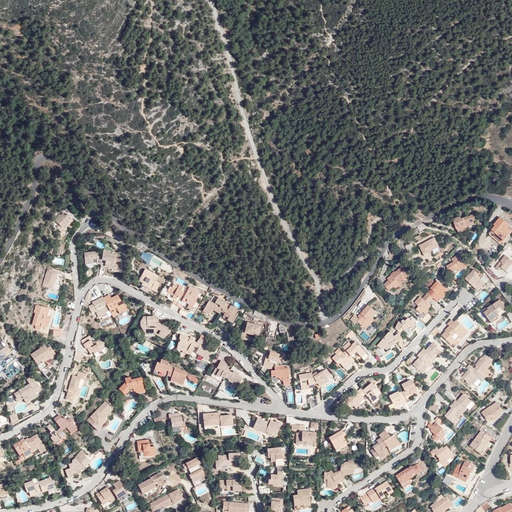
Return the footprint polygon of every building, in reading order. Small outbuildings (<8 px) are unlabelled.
[(60,213),(55,219),(58,223),(56,225),(60,229),(66,223),(68,226),(74,219),(62,208),(60,209),(61,210),(61,211),(60,213)] [(460,218),(453,220),(456,230),(457,229),(458,233),(477,227),(474,216),(461,220),(460,218)] [(496,233),(494,235),(503,242),(511,230),(506,226),(508,223),(500,217),(494,224),(495,225),(492,229),(496,233)] [(503,242),(494,235),(493,237),(502,244),(503,242)] [(424,254),(439,246),(435,238),(420,246),(424,254)] [(98,256),(97,252),(85,253),(86,264),(94,263),(94,259),(98,259),(98,264),(102,264),(101,268),(105,269),(106,266),(122,268),(122,263),(117,262),(117,257),(113,256),(113,254),(111,254),(111,251),(104,250),(103,257),(98,256)] [(460,268),(461,270),(469,265),(466,260),(464,261),(462,258),(460,254),(452,259),(454,262),(447,266),(451,273),(457,269),(460,268)] [(501,267),(508,273),(511,269),(511,265),(511,263),(511,260),(506,255),(495,268),(499,271),(501,267)] [(401,265),(394,271),(390,275),(386,278),(387,280),(382,284),(388,290),(393,286),(394,288),(399,284),(398,282),(408,273),(401,265)] [(63,274),(53,271),(53,272),(51,272),(52,270),(47,269),(42,285),(58,290),(63,274)] [(140,281),(144,283),(153,287),(152,289),(157,292),(161,283),(156,281),(159,276),(146,269),(140,281)] [(466,279),(480,292),(486,285),(476,276),(478,274),(474,270),(466,279)] [(434,281),(431,279),(426,284),(429,287),(434,281)] [(435,293),(432,297),(433,298),(437,303),(442,298),(440,296),(444,292),(447,289),(438,281),(431,288),(435,293)] [(176,301),(178,297),(179,295),(182,296),(183,292),(181,291),(183,287),(179,285),(178,286),(174,284),(172,288),(169,286),(166,293),(173,296),(172,298),(176,301)] [(184,291),(183,292),(182,296),(181,296),(184,298),(182,301),(179,300),(178,303),(174,301),(173,303),(177,305),(176,306),(181,309),(185,303),(186,304),(186,303),(189,304),(193,306),(197,298),(196,298),(198,294),(196,292),(196,291),(189,287),(186,292),(184,291)] [(433,298),(432,297),(428,294),(423,299),(421,297),(415,303),(419,307),(416,310),(421,314),(423,312),(426,308),(427,310),(431,306),(428,303),(427,302),(429,300),(430,301),(433,298)] [(109,295),(103,298),(109,310),(113,317),(117,315),(116,312),(118,311),(119,313),(128,309),(124,303),(118,306),(117,303),(121,301),(118,295),(111,298),(109,295)] [(109,310),(103,298),(102,297),(92,303),(93,304),(94,306),(92,307),(91,305),(88,307),(92,313),(95,312),(95,313),(96,313),(98,318),(103,315),(102,313),(105,312),(109,310)] [(209,314),(212,311),(212,309),(214,310),(215,308),(221,312),(222,310),(230,315),(228,320),(233,323),(238,315),(237,313),(239,310),(227,303),(227,302),(219,297),(215,303),(210,300),(204,311),(209,314)] [(498,301),(501,306),(503,309),(506,307),(500,299),(498,301)] [(497,310),(498,309),(494,304),(488,308),(489,310),(485,313),(491,321),(498,316),(500,315),(497,310)] [(36,326),(41,328),(41,327),(46,329),(47,325),(48,321),(46,320),(47,316),(50,309),(37,305),(35,313),(36,313),(33,325),(36,326)] [(361,314),(358,317),(356,320),(366,329),(374,320),(371,316),(375,312),(367,305),(360,313),(361,314)] [(155,336),(155,334),(155,331),(164,336),(166,332),(168,333),(170,330),(159,323),(158,324),(157,323),(158,321),(159,319),(154,317),(144,317),(141,322),(140,326),(141,326),(144,326),(146,330),(144,331),(145,334),(145,336),(155,336)] [(395,328),(398,331),(399,331),(402,328),(403,329),(405,331),(408,328),(410,330),(412,328),(413,329),(416,326),(408,318),(406,321),(405,320),(404,320),(403,320),(402,321),(402,322),(403,323),(402,324),(399,322),(395,328)] [(461,335),(467,329),(457,319),(455,322),(454,320),(452,322),(451,321),(448,323),(450,325),(446,330),(446,331),(442,335),(450,342),(455,338),(456,340),(461,335)] [(245,324),(242,334),(245,335),(245,337),(255,340),(256,335),(259,336),(260,331),(261,326),(248,323),(248,325),(245,324)] [(469,331),(467,329),(461,335),(463,338),(469,331)] [(352,330),(346,337),(347,338),(348,337),(350,339),(352,337),(353,338),(356,335),(352,330)] [(385,348),(385,349),(389,346),(390,347),(395,344),(394,342),(395,341),(396,343),(403,339),(399,334),(394,337),(394,336),(391,331),(389,333),(377,346),(382,350),(385,348)] [(193,336),(192,337),(191,339),(188,338),(189,336),(189,335),(182,333),(178,348),(184,350),(185,350),(186,348),(190,349),(193,351),(197,345),(200,347),(197,352),(204,356),(204,357),(209,360),(215,349),(203,342),(204,341),(200,339),(198,342),(195,340),(196,338),(193,336)] [(100,350),(102,351),(105,342),(97,340),(96,342),(94,341),(94,339),(93,339),(94,334),(90,336),(82,340),(86,349),(87,348),(90,354),(93,352),(94,354),(100,350)] [(349,354),(351,356),(356,352),(361,357),(366,353),(355,342),(351,345),(349,342),(343,347),(349,354)] [(422,373),(425,370),(424,369),(429,365),(432,362),(431,361),(434,358),(435,359),(442,352),(433,343),(426,350),(424,348),(418,355),(419,357),(413,364),(422,373)] [(31,355),(37,364),(41,361),(43,363),(46,361),(51,358),(52,359),(57,356),(51,347),(48,349),(45,345),(40,348),(41,349),(31,355)] [(0,372),(6,370),(4,363),(14,359),(9,346),(0,348),(0,372)] [(355,361),(351,356),(349,354),(346,357),(338,349),(334,352),(336,354),(332,358),(337,365),(339,363),(340,362),(342,364),(341,365),(345,369),(355,361)] [(284,378),(284,382),(290,381),(289,367),(284,367),(284,364),(278,366),(278,364),(280,359),(279,358),(280,354),(271,351),(269,355),(267,354),(264,363),(272,366),(273,363),(274,363),(275,364),(275,366),(274,366),(275,370),(271,370),(271,376),(275,376),(275,377),(279,377),(282,377),(283,377),(283,378),(284,378)] [(486,367),(490,362),(487,359),(489,357),(489,356),(486,353),(483,356),(482,355),(479,359),(480,359),(476,363),(477,364),(475,367),(470,363),(467,367),(469,368),(470,370),(469,371),(467,370),(462,375),(467,380),(467,381),(471,384),(473,382),(474,382),(479,377),(479,376),(481,373),(483,375),(485,376),(490,371),(486,367)] [(165,370),(169,371),(170,367),(171,365),(167,364),(168,361),(161,359),(160,363),(157,362),(154,370),(164,374),(165,370)] [(233,383),(239,386),(243,377),(239,375),(240,374),(237,371),(236,372),(234,371),(233,373),(230,370),(229,369),(231,366),(222,360),(218,367),(214,373),(221,377),(222,375),(226,377),(230,379),(229,381),(233,383)] [(8,379),(22,368),(16,361),(2,372),(8,379)] [(170,367),(169,371),(168,375),(167,376),(172,377),(170,381),(174,382),(174,381),(183,384),(187,373),(170,367)] [(325,382),(329,380),(323,370),(318,373),(316,371),(312,374),(312,372),(300,374),(302,389),(307,388),(307,384),(314,384),(314,383),(317,381),(318,382),(319,385),(325,382)] [(69,389),(76,391),(77,392),(81,378),(85,379),(86,374),(79,372),(77,377),(73,376),(69,389)] [(221,377),(214,373),(212,376),(223,382),(226,377),(222,375),(221,377)] [(136,390),(145,387),(142,377),(132,379),(132,377),(126,378),(127,382),(120,388),(125,394),(129,389),(129,387),(134,386),(134,389),(134,390),(136,390)] [(399,395),(397,391),(388,395),(392,404),(394,403),(395,406),(403,402),(403,404),(411,400),(408,395),(416,391),(411,379),(400,384),(404,391),(402,392),(403,393),(399,395)] [(26,401),(37,394),(37,393),(43,389),(40,385),(39,386),(36,381),(31,384),(31,385),(21,391),(21,392),(16,395),(18,398),(16,399),(19,404),(26,400),(26,401)] [(355,393),(353,394),(351,396),(350,394),(341,403),(344,407),(347,404),(349,407),(352,404),(355,407),(360,403),(358,401),(364,397),(362,395),(365,393),(371,400),(376,395),(375,393),(378,390),(375,387),(373,384),(371,382),(362,389),(360,388),(357,390),(356,389),(354,392),(355,393)] [(129,389),(125,394),(130,390),(134,389),(134,386),(129,387),(129,389)] [(73,401),(75,394),(68,392),(66,399),(73,401)] [(454,422),(456,419),(459,416),(468,407),(467,406),(472,400),(464,392),(459,399),(461,401),(460,402),(458,401),(456,399),(450,405),(452,407),(445,414),(454,422)] [(39,397),(37,394),(26,401),(28,404),(39,397)] [(504,411),(497,401),(491,405),(490,405),(481,411),(488,420),(492,417),(493,419),(504,411)] [(87,420),(96,429),(100,425),(98,424),(105,418),(103,416),(111,407),(105,402),(87,420)] [(428,407),(435,413),(439,406),(434,403),(432,406),(429,404),(428,407)] [(113,409),(111,407),(103,416),(105,418),(113,409)] [(232,412),(220,413),(215,413),(215,411),(204,412),(205,420),(207,420),(208,427),(205,427),(205,429),(214,429),(213,425),(221,425),(222,426),(233,425),(232,412)] [(172,427),(180,426),(181,426),(180,422),(182,422),(182,416),(179,417),(179,413),(169,414),(169,419),(170,419),(172,427)] [(17,415),(10,417),(12,424),(19,422),(17,415)] [(73,434),(80,429),(73,419),(69,421),(67,418),(64,420),(61,416),(56,420),(62,429),(64,431),(68,428),(73,434)] [(266,430),(276,435),(281,423),(276,420),(275,422),(270,420),(270,421),(269,423),(267,422),(257,417),(252,427),(265,433),(266,430)] [(442,431),(444,428),(436,421),(434,424),(435,425),(431,429),(431,430),(435,433),(432,436),(437,441),(440,438),(444,433),(442,431)] [(81,428),(80,429),(73,434),(72,435),(74,437),(83,430),(81,428)] [(64,431),(62,429),(60,430),(61,431),(58,434),(57,432),(55,430),(52,433),(51,433),(54,437),(52,438),(56,444),(62,440),(63,441),(68,437),(64,431)] [(489,439),(491,436),(481,429),(470,444),(476,449),(478,447),(482,451),(490,440),(489,439)] [(346,443),(343,437),(341,438),(339,436),(342,434),(343,433),(341,430),(328,437),(334,448),(338,446),(339,447),(346,443)] [(385,430),(378,435),(380,437),(376,440),(377,443),(372,446),(373,449),(370,450),(375,457),(378,455),(379,458),(386,454),(384,451),(387,449),(388,450),(399,443),(393,434),(389,437),(385,430)] [(296,432),(296,439),(301,439),(301,441),(306,441),(306,442),(311,443),(311,440),(316,440),(316,432),(304,431),(302,431),(302,432),(299,432),(296,432)] [(28,438),(25,440),(30,451),(34,449),(35,451),(38,450),(40,454),(45,452),(37,436),(29,440),(28,438)] [(24,439),(20,441),(22,443),(19,445),(17,442),(13,445),(20,458),(21,459),(32,454),(32,453),(30,451),(25,440),(24,439)] [(137,441),(138,449),(144,449),(144,451),(144,456),(155,455),(154,447),(150,447),(149,440),(137,441)] [(446,459),(450,456),(453,454),(447,446),(444,448),(443,447),(439,449),(438,447),(430,452),(433,456),(436,454),(440,459),(439,459),(443,465),(448,462),(448,461),(446,459)] [(280,447),(267,448),(267,453),(270,453),(270,460),(276,460),(276,459),(284,458),(284,452),(281,452),(280,447)] [(84,467),(85,467),(83,466),(87,462),(88,463),(92,460),(86,455),(87,454),(83,450),(76,458),(74,459),(74,461),(70,462),(71,467),(66,468),(69,477),(74,475),(73,473),(72,469),(79,468),(79,469),(84,467)] [(234,459),(234,461),(239,460),(239,452),(228,452),(228,454),(218,454),(218,459),(216,459),(216,468),(220,468),(220,465),(220,462),(226,462),(226,464),(232,464),(232,461),(232,459),(234,459)] [(21,459),(20,458),(19,459),(20,461),(22,461),(22,463),(34,457),(32,454),(21,459)] [(187,466),(188,467),(190,467),(193,472),(191,473),(189,474),(191,479),(204,473),(202,467),(201,468),(199,463),(200,462),(197,456),(182,464),(184,468),(187,466)] [(353,469),(354,462),(345,461),(342,464),(340,469),(337,472),(337,471),(334,473),(333,473),(328,472),(324,472),(324,482),(327,485),(327,488),(333,488),(335,490),(340,487),(338,483),(346,478),(344,475),(343,473),(346,472),(347,473),(349,473),(351,472),(352,471),(353,469)] [(463,465),(458,477),(457,479),(461,481),(462,479),(467,481),(472,470),(473,470),(475,466),(465,461),(463,465)] [(357,462),(354,462),(353,469),(352,471),(351,472),(349,473),(347,473),(346,472),(343,473),(344,475),(346,474),(348,474),(350,474),(352,474),(353,472),(354,471),(355,469),(355,468),(357,466),(357,462)] [(453,475),(458,477),(463,465),(459,463),(453,475)] [(394,475),(400,483),(404,481),(404,483),(409,480),(408,478),(420,471),(415,464),(412,466),(411,465),(403,470),(404,471),(399,474),(398,473),(394,475)] [(156,477),(157,479),(158,481),(165,477),(161,470),(151,476),(151,477),(138,484),(142,492),(155,485),(153,481),(152,479),(156,477)] [(268,483),(272,484),(283,485),(284,475),(282,475),(282,471),(277,471),(277,474),(271,474),(270,479),(268,479),(268,483)] [(205,474),(204,473),(191,479),(192,481),(199,477),(205,474)] [(29,489),(30,491),(32,496),(33,496),(35,499),(45,496),(45,497),(51,495),(51,496),(58,493),(52,476),(35,482),(34,480),(25,484),(27,490),(29,489)] [(379,496),(380,498),(384,496),(382,492),(385,489),(388,494),(392,491),(386,481),(383,476),(377,480),(380,485),(375,488),(374,488),(359,497),(362,502),(369,497),(371,501),(379,496)] [(202,482),(199,477),(192,481),(195,486),(202,482)] [(232,485),(232,490),(241,490),(241,479),(235,479),(235,482),(233,482),(233,479),(219,479),(219,487),(226,487),(227,487),(227,485),(232,485)] [(123,496),(127,494),(124,490),(125,489),(120,481),(114,485),(116,489),(113,491),(119,499),(123,496)] [(472,492),(473,492),(474,490),(468,486),(465,493),(470,497),(472,492)] [(145,492),(147,495),(158,490),(156,487),(145,492)] [(110,501),(115,498),(108,488),(97,495),(103,505),(110,501)] [(152,510),(165,503),(172,500),(173,501),(182,497),(178,488),(149,503),(152,510)] [(295,509),(309,507),(309,502),(311,502),(309,494),(312,493),(311,488),(297,490),(298,495),(293,496),(295,509)] [(439,511),(442,510),(451,504),(446,498),(446,496),(444,497),(442,494),(436,499),(436,500),(434,502),(435,503),(431,506),(435,511),(439,511)] [(280,504),(281,498),(271,497),(271,507),(274,508),(274,509),(274,511),(281,511),(282,504),(280,504)] [(443,511),(453,504),(448,497),(446,498),(451,504),(442,510),(443,511)] [(249,503),(228,501),(227,508),(227,510),(231,510),(239,511),(244,511),(244,510),(248,511),(249,503)] [(487,501),(480,506),(485,511),(491,506),(487,501)] [(496,511),(511,511),(511,504),(511,502),(501,508),(500,507),(494,511),(495,511),(496,511)]
